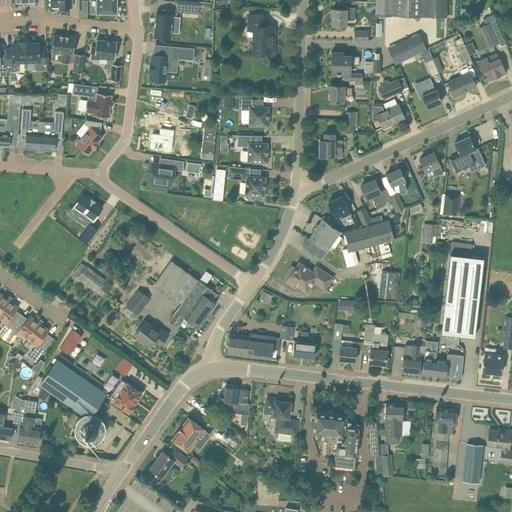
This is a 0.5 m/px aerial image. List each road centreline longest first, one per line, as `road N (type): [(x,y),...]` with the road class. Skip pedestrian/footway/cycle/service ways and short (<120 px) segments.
road 1 (tertiary): [(511,401),(214,372)]
road 2 (residential): [(298,185),(320,185),(511,99)]
road 3 (residential): [(252,287),(99,172)]
road 4 (tertiary): [(298,185),(303,0)]
road 5 (residential): [(99,172),(131,129),(137,29)]
road 6 (tertiary): [(121,476),(188,383),(214,372)]
road 7 (residential): [(137,29),(0,19)]
road 8 (residential): [(121,476),(0,451)]
